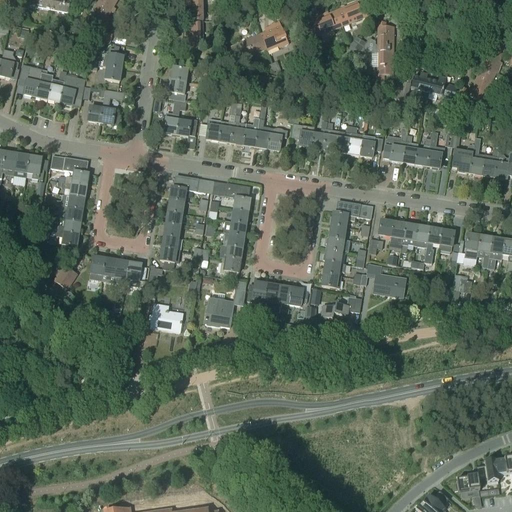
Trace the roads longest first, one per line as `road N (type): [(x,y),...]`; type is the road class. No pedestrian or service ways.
road 1 (residential): [(83,409),(347,346),(511,321)]
road 2 (secondary): [(361,403),(250,404),(109,444)]
road 3 (secondary): [(109,444),(166,443),(361,403)]
road 4 (residential): [(163,162),(150,241),(141,249),(104,242),(100,234),(111,154)]
road 5 (residential): [(322,188),(304,273),(264,265),(260,257),(271,180)]
road 6 (residential): [(511,217),(322,188)]
road 7 (track): [(137,393),(0,270)]
road 8 (residential): [(133,158),(160,0)]
road 9 (secondary): [(361,403),(511,376)]
road 10 (residential): [(393,511),(430,478),(511,438)]
